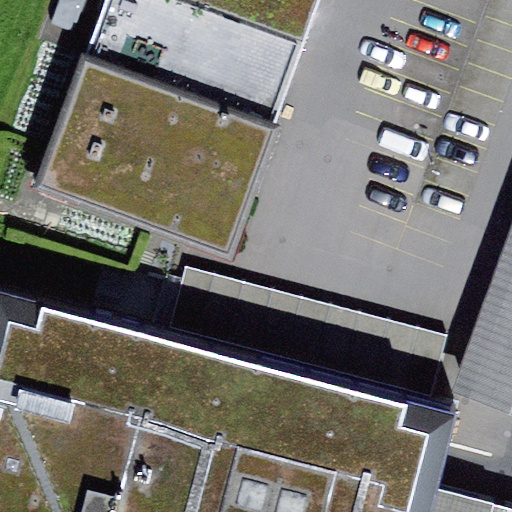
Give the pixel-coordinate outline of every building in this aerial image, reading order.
[(307,23),(242,0),(105,0),(93,37),(280,104),(307,23)] [(242,0),(307,23),(315,0),(242,0)] [(280,104),(93,37),(82,33),(32,171),(230,242),(280,104)] [(412,163),(350,140),(315,235),(324,238),(312,271),(365,290),(412,163)] [(511,202),(449,371),(511,394),(511,202)] [(457,391),(0,269),(0,511),(511,511),(511,496),(436,474),(457,391)]
